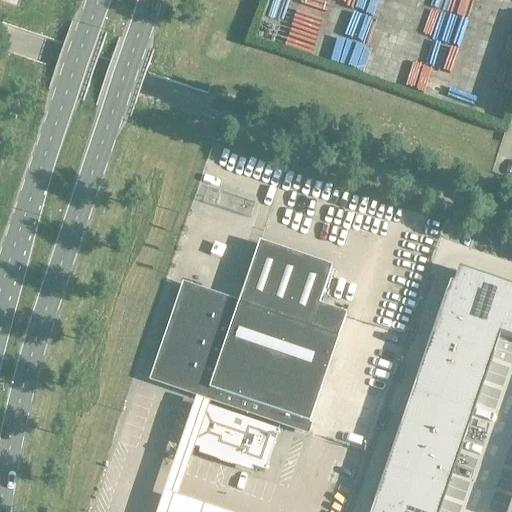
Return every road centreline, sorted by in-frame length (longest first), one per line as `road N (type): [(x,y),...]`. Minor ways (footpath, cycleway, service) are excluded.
road 1 (secondary): [(0,492),(52,286),(151,0)]
road 2 (secondary): [(97,0),(0,304)]
